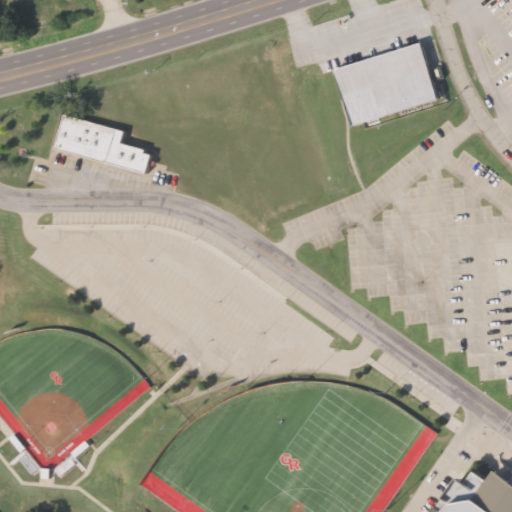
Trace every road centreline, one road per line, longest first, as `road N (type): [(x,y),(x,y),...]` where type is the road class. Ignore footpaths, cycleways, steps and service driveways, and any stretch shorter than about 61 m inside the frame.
road 1 (residential): [(511,427),(203,216),(152,202),(0,196)]
road 2 (trunk): [(0,77),(268,0)]
